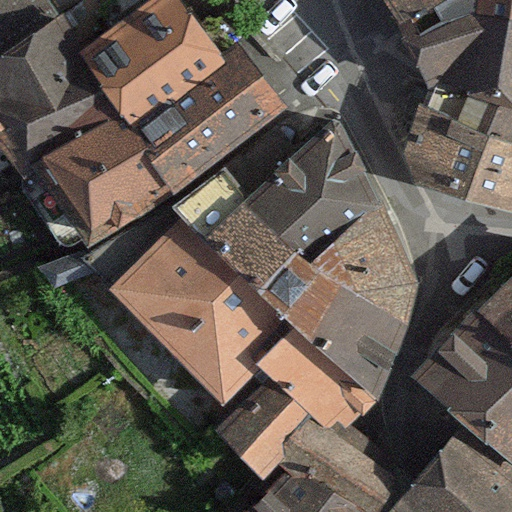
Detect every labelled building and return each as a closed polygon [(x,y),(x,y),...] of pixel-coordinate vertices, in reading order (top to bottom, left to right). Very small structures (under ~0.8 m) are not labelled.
[(134,112),(144,128),(235,66),(188,0),(159,0),(88,53),(134,112)] [(391,0),(408,35),(457,0),(391,0)] [(511,0),(457,0),(408,35),(417,50),(482,13),(511,16),(511,0)] [(511,16),(482,13),(417,50),(436,84),(426,104),(511,135),(511,16)] [(134,112),(88,53),(70,19),(0,61),(0,139),(33,181),(50,163),(134,112)] [(235,66),(144,128),(163,160),(181,188),(289,112),(270,84),(250,55),(235,66)] [(511,210),(511,135),(426,104),(412,153),(422,185),(511,210)] [(144,128),(134,112),(50,163),(97,240),(181,188),(163,160),(144,128)] [(173,218),(111,280),(213,387),(250,353),(273,372),(222,422),(278,477),(246,511),(357,511),(383,477),(320,430),(360,392),(409,281),(331,125),(197,237),(173,218)] [(511,276),(424,366),(511,441),(511,276)] [(511,511),(511,479),(461,433),(396,506),(402,511),(511,511)]
